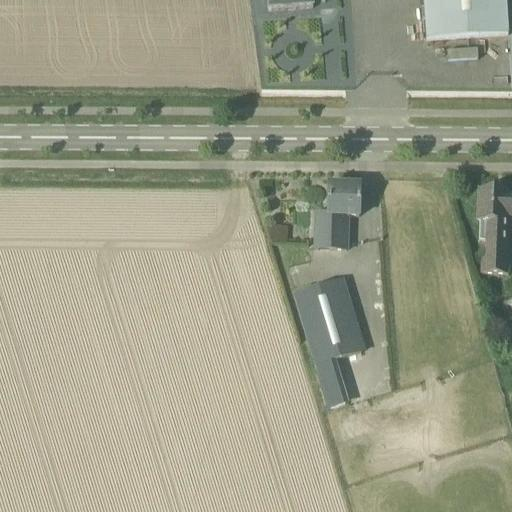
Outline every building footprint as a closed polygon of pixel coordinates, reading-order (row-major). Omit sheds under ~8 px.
[(266,0),(267,13),(312,10),(312,5),(324,4),(324,0),(266,0)] [(424,0),(427,42),(508,36),(505,0),(424,0)] [(360,188),(328,187),(328,200),(304,199),(303,229),(327,229),(327,217),(359,219),(360,188)] [(511,221),(511,195),(505,196),(506,193),(479,192),(478,224),(489,224),(488,259),(484,259),(484,276),(510,276),(511,256),(506,256),(507,221),(511,221)] [(297,291),(319,361),(361,348),(339,279),(297,291)]
